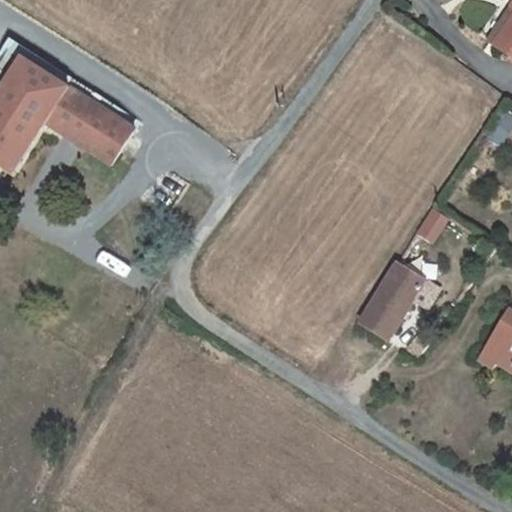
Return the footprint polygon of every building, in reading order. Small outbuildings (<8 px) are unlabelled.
[(511,27),(511,15),(494,43),(499,47),(511,27)] [(511,27),(499,47),(511,56),(511,27)] [(0,71),(0,91),(4,94),(20,69),(7,61),(0,71)] [(103,162),(114,168),(115,169),(119,162),(123,155),(136,135),(23,64),(20,69),(4,94),(0,100),(0,169),(16,180),(50,127),(103,162)] [(110,174),(114,168),(103,162),(100,167),(110,174)] [(433,242),(449,219),(434,208),(418,231),(433,242)] [(427,284),(399,265),(362,325),(391,343),(392,342),(417,302),(427,284)] [(441,293),(427,284),(417,302),(430,310),(441,293)] [(511,312),(509,311),(478,360),(495,370),(499,365),(511,373),(511,312)] [(432,342),(421,335),(411,352),(422,358),(432,342)]
